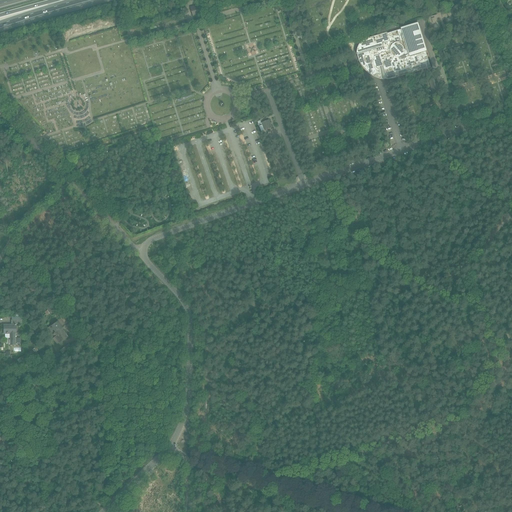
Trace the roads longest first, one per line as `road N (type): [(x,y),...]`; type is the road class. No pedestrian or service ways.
road 1 (tertiary): [(134,248),(470,123),(511,121)]
road 2 (tertiary): [(165,450),(185,412),(186,316),(134,248)]
road 3 (unclassified): [(134,248),(0,108)]
